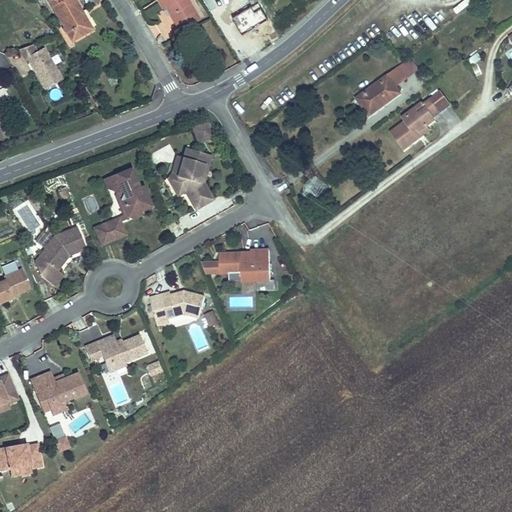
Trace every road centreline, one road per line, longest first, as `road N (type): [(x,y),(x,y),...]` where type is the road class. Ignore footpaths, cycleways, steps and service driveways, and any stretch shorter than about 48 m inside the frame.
road 1 (residential): [(0,348),(265,195)]
road 2 (secondary): [(0,176),(215,93)]
road 3 (secondary): [(215,93),(284,51),(339,0)]
